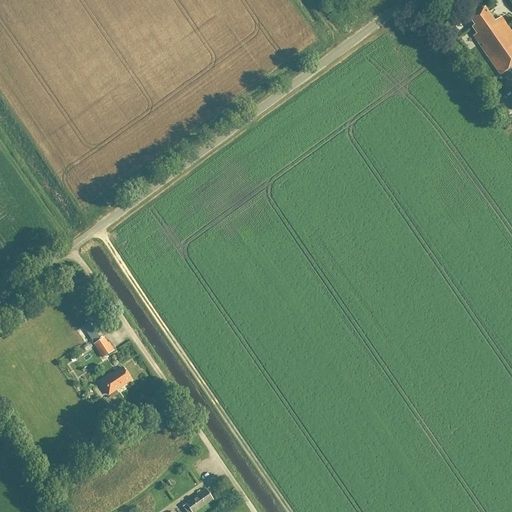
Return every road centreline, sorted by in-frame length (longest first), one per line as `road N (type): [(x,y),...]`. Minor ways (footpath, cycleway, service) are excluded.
road 1 (unclassified): [(73,248),(411,0)]
road 2 (track): [(96,231),(288,511)]
road 3 (unclassified): [(73,248),(254,511)]
